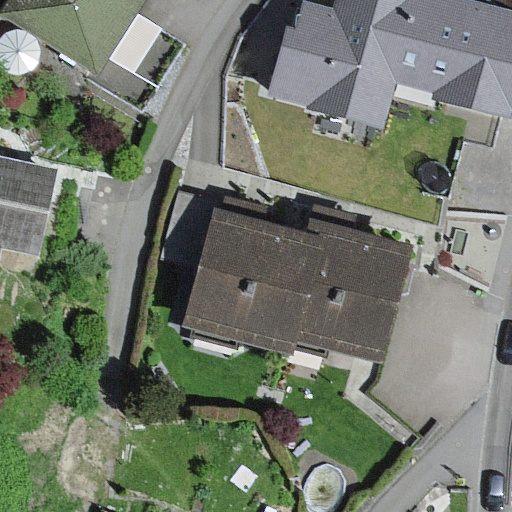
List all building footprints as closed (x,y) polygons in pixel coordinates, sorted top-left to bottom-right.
[(142,0),(4,0),(0,7),(0,23),(93,80),(142,0)] [(511,117),(511,16),(461,2),(455,0),(335,0),(333,8),(305,0),(297,0),(269,93),(382,128),(395,86),(511,121),(511,117)] [(511,0),(461,0),(461,2),(511,16),(511,0)] [(138,60),(165,23),(147,9),(120,47),(138,60)] [(43,180),(0,168),(0,256),(23,263),(43,180)] [(284,247),(209,228),(181,335),(285,361),(290,343),(373,365),(401,256),(289,227),(284,247)]
